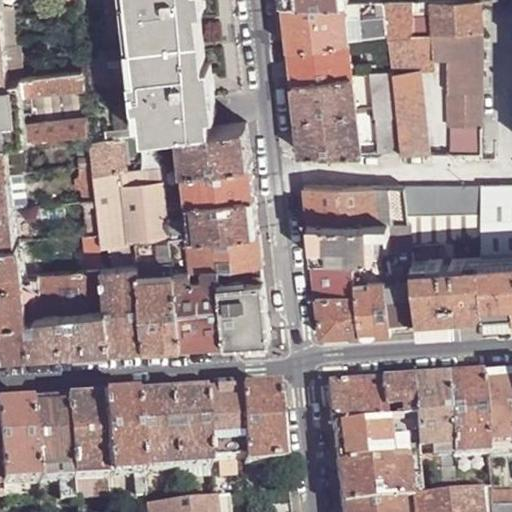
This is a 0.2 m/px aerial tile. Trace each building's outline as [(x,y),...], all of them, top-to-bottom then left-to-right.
[(103,135),(89,137),(90,142),(124,139),(181,132),(214,128),(209,79),(200,0),(122,0),(132,91),(123,92),(126,126),(102,129),(103,135)] [(449,77),(450,125),(450,154),(482,154),(482,58),(480,1),(462,1),(414,2),(413,18),(432,16),(433,33),(433,34),(434,59),(440,77),(449,77)] [(390,36),(386,2),(378,2),(380,17),(361,19),(360,15),(348,16),(347,2),(345,2),(285,2),(288,29),(290,48),(390,36)] [(431,154),(422,71),(429,73),(430,76),(432,77),(440,77),(434,59),(433,34),(433,33),(413,34),(413,18),(414,2),(386,2),(390,36),(391,49),(393,70),(397,105),(402,154),(431,154)] [(391,49),(390,36),(290,48),(292,71),(294,84),(355,76),(353,55),(391,49)] [(0,81),(10,80),(7,45),(0,45),(0,81)] [(397,105),(393,70),(373,73),(377,107),(397,105)] [(0,142),(24,140),(77,133),(88,132),(90,131),(88,116),(28,122),(25,96),(86,89),(83,72),(10,80),(0,81),(0,142)] [(358,110),(355,76),(294,84),(296,105),(298,119),(358,110)] [(88,116),(86,89),(25,96),(28,122),(88,116)] [(402,154),(397,105),(377,107),(382,154),(402,154)] [(362,154),(358,110),(298,119),(300,139),(301,154),(362,154)] [(182,148),(184,167),(252,160),(250,144),(248,124),(214,128),(181,132),(182,148)] [(88,132),(77,133),(81,168),(92,166),(90,142),(89,137),(88,132)] [(171,238),(164,170),(164,169),(163,169),(162,162),(164,154),(152,155),(152,171),(128,174),(124,139),(90,142),(92,166),(96,202),(100,235),(101,245),(118,244),(136,242),(171,238)] [(24,140),(0,142),(0,176),(11,175),(28,173),(24,140)] [(184,167),(188,202),(256,195),(254,175),(252,160),(184,167)] [(96,202),(92,166),(81,168),(85,203),(96,202)] [(11,175),(0,176),(0,211),(14,210),(15,210),(11,175)] [(481,212),(481,185),(406,186),(410,214),(481,212)] [(511,185),(481,185),(481,212),(482,240),(482,257),(482,261),(511,258),(511,185)] [(410,214),(406,186),(305,186),(307,208),(309,223),(390,222),(410,222),(410,214)] [(188,202),(192,236),(259,230),(258,214),(256,195),(188,202)] [(100,235),(96,202),(85,203),(88,236),(100,235)] [(0,244),(17,243),(14,210),(0,211),(0,244)] [(313,259),(382,257),(382,255),(390,253),(390,222),(309,223),(312,247),(313,259)] [(192,236),(171,238),(175,272),(191,271),(204,270),(219,269),(263,264),(261,246),(259,230),(192,236)] [(25,276),(22,243),(17,243),(0,244),(0,320),(28,318),(108,310),(103,269),(102,258),(101,245),(100,235),(88,236),(91,270),(25,276)] [(171,238),(136,242),(139,265),(140,280),(175,276),(175,272),(171,238)] [(441,242),(442,259),(414,261),(421,320),(422,330),(438,329),(438,326),(457,325),(470,324),(470,327),(486,326),(482,261),(482,257),(454,258),(453,241),(441,242)] [(118,244),(101,245),(102,258),(119,256),(118,244)] [(382,255),(382,257),(391,322),(407,321),(421,320),(414,261),(413,249),(390,253),(382,255)] [(377,333),(392,332),(391,322),(382,257),(313,259),(315,281),(318,299),(358,296),(362,334),(377,333)] [(511,258),(482,261),(486,326),(511,324),(511,258)] [(263,264),(219,269),(228,343),(254,342),(272,341),(263,264)] [(139,265),(103,269),(108,310),(112,350),(144,348),(148,348),(140,280),(139,265)] [(191,271),(175,272),(175,276),(183,346),(222,344),(228,343),(219,269),(204,270),(205,283),(193,284),(191,271)] [(175,276),(140,280),(148,348),(177,346),(183,346),(175,276)] [(355,335),(362,334),(358,296),(318,299),(322,337),(355,335)] [(112,350),(108,310),(28,318),(32,355),(46,354),(112,350)] [(32,355),(28,318),(0,320),(0,356),(21,356),(32,355)] [(391,322),(392,332),(422,330),(421,320),(407,321),(391,322)] [(487,447),(511,444),(511,375),(503,376),(482,377),(487,447)] [(453,458),(488,457),(487,447),(482,377),(463,378),(447,380),(453,458)] [(430,460),(453,458),(447,380),(428,381),(411,381),(416,417),(418,451),(429,450),(430,460)] [(386,421),(385,410),(400,408),(401,419),(416,417),(411,381),(386,383),(328,387),(332,427),(386,421)] [(248,392),(240,392),(245,460),(245,466),(285,463),(277,390),(248,392)] [(245,460),(240,392),(217,394),(205,394),(209,463),(245,460)] [(176,470),(210,468),(209,463),(205,394),(187,396),(171,397),(176,470)] [(143,473),(176,470),(171,397),(154,398),(136,399),(143,473)] [(103,401),(110,479),(133,478),(135,497),(145,498),(143,473),(136,399),(121,400),(103,401)] [(73,482),(110,479),(103,401),(85,402),(66,403),(73,482)] [(75,499),(73,482),(66,403),(49,404),(31,405),(39,484),(57,483),(59,500),(75,499)] [(0,407),(0,453),(2,487),(3,497),(16,496),(14,486),(39,484),(31,405),(26,406),(0,407)] [(401,419),(386,421),(332,427),(340,488),(342,506),(421,499),(418,451),(416,417),(401,419)] [(441,471),(443,497),(455,496),(453,470),(441,471)] [(248,498),(259,497),(256,475),(246,475),(248,498)] [(75,499),(112,497),(110,479),(73,482),(75,499)] [(342,511),(491,511),(491,507),(491,497),(490,493),(455,496),(443,497),(421,499),(342,506),(342,511)] [(491,507),(511,506),(511,497),(491,497),(491,507)] [(230,511),(230,500),(215,502),(216,511),(230,511)] [(216,511),(215,502),(211,502),(147,509),(147,511),(216,511)]
